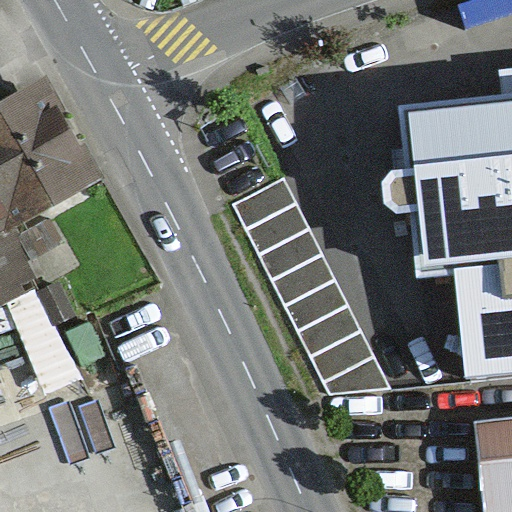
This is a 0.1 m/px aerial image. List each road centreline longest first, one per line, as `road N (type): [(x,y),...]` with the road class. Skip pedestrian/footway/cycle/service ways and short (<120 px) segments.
road 1 (tertiary): [(95,81),(210,291),(308,511)]
road 2 (residential): [(288,0),(95,81)]
